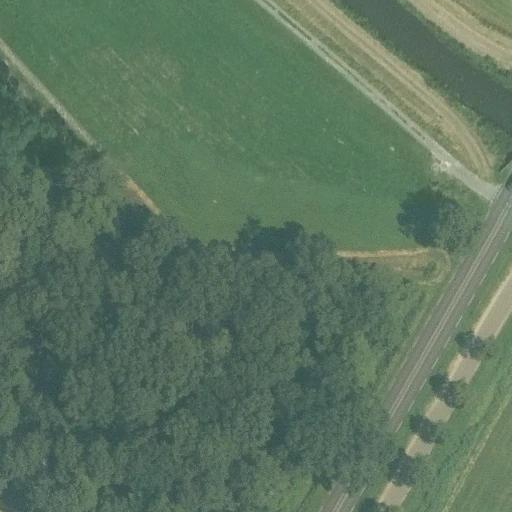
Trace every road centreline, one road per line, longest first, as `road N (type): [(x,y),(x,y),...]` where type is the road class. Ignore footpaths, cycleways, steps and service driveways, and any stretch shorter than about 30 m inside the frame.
road 1 (primary): [(335,511),(509,203)]
road 2 (track): [(509,203),(268,0)]
road 3 (unclassified): [(389,511),(511,296)]
